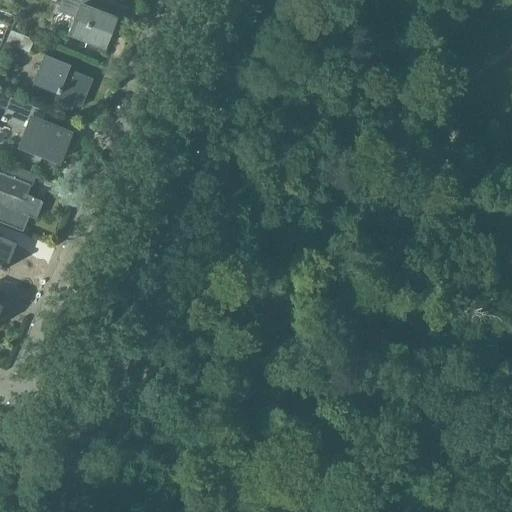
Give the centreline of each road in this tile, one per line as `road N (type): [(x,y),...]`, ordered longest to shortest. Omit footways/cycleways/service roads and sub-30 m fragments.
road 1 (tertiary): [(93,435),(265,0)]
road 2 (residential): [(15,397),(176,0)]
